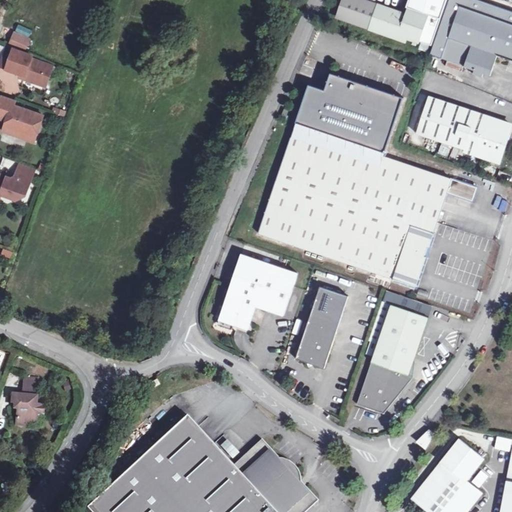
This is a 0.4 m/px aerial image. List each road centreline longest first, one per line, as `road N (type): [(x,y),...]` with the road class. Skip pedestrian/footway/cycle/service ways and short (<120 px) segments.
road 1 (unclassified): [(175,338),(315,0)]
road 2 (unclassified): [(175,338),(250,375),(389,464)]
road 3 (unclassified): [(389,464),(482,340),(502,279)]
road 4 (residential): [(99,380),(88,426),(33,511)]
